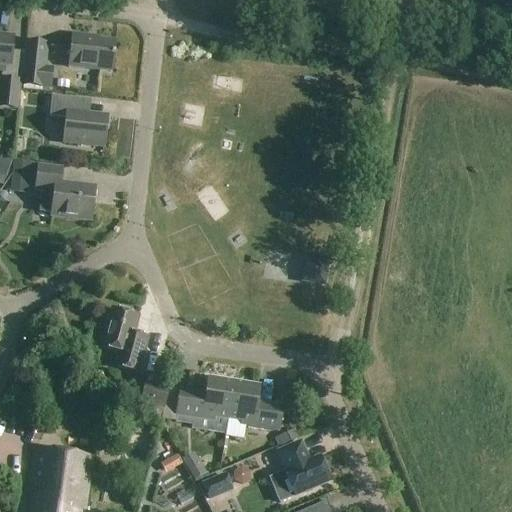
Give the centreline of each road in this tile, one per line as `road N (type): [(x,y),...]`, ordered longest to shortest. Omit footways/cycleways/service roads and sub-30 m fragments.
road 1 (residential): [(378,511),(321,373),(185,340),(138,241)]
road 2 (residential): [(0,0),(158,16),(138,241)]
road 3 (track): [(158,16),(212,32),(511,73)]
road 4 (track): [(393,56),(356,279),(336,360),(321,373)]
road 5 (residential): [(138,241),(10,309)]
